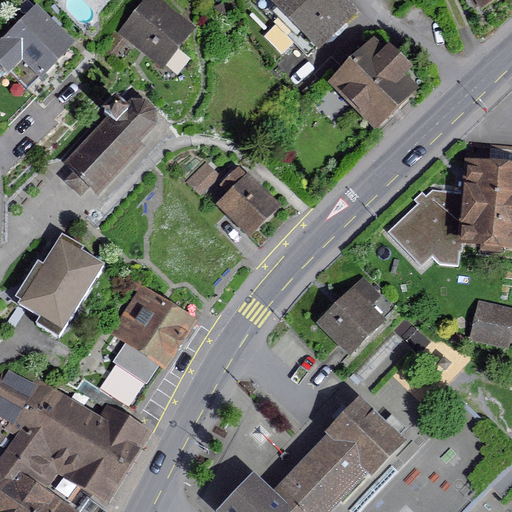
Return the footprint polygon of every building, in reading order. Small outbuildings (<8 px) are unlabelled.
[(196,25),(162,0),(147,0),(121,35),(164,67),(196,25)] [(356,13),(343,0),(268,0),(318,50),(356,13)] [(74,41),(36,4),(0,39),(0,65),(9,74),(12,71),(28,86),(39,74),(41,75),(74,41)] [(384,47),(374,38),(328,84),(374,128),(416,86),(402,73),(411,64),(389,42),(384,47)] [(110,121),(65,169),(74,177),(70,182),(83,194),(88,189),(97,198),(146,146),(142,141),(157,122),(156,108),(145,99),(131,98),(123,106),(118,101),(105,116),(110,121)] [(464,194),(461,243),(478,244),(478,250),(504,251),(504,246),(511,246),(511,163),(466,161),(464,194)] [(199,194),(221,181),(210,164),(188,177),(199,194)] [(228,199),(219,207),(249,239),(278,213),(242,173),(222,192),(228,199)] [(462,251),(461,243),(464,194),(432,190),(426,197),(421,192),(414,200),(418,204),(390,232),(423,264),(432,257),(442,266),(457,266),(459,252),(462,251)] [(84,246),(63,234),(44,265),(39,262),(18,297),(23,299),(20,304),(37,315),(32,324),(59,340),(105,263),(82,250),(84,246)] [(368,274),(320,322),(354,356),(390,320),(387,317),(399,305),(368,274)] [(195,319),(140,284),(108,334),(121,342),(108,363),(149,389),(195,319)] [(511,326),(511,312),(482,305),(474,337),(507,345),(511,326)] [(64,478),(106,504),(152,434),(110,405),(102,418),(8,362),(0,388),(0,423),(17,433),(1,458),(45,488),(59,470),(66,475),(64,478)] [(219,511),(470,511),(511,469),(511,447),(460,398),(413,447),(362,399),(272,494),(253,477),(219,511)] [(1,458),(0,458),(0,511),(79,511),(45,488),(1,458)]
